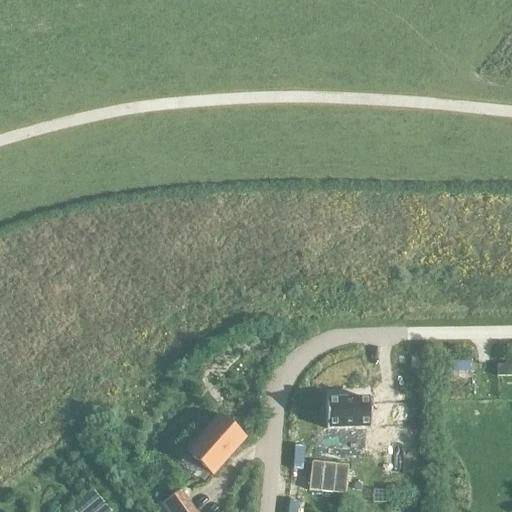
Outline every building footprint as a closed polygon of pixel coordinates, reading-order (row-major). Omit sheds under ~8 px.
[(467,387),(466,373),(444,373),(444,388),(467,387)] [(369,399),(325,400),(326,429),(370,429),(369,399)] [(219,415),(186,453),(212,476),(246,438),(219,415)] [(178,493),(163,504),(169,511),(181,511),(188,507),(178,493)] [(95,511),(90,503),(74,511),(95,511)]
